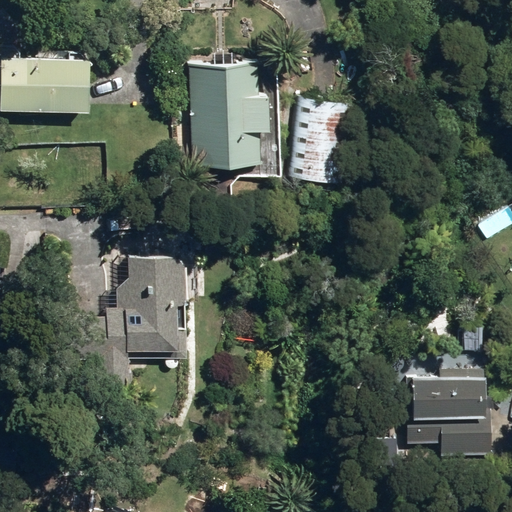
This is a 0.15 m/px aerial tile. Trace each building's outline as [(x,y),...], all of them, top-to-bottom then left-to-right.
[(5,102),(97,104),(98,50),(6,48),(5,102)] [(191,60),(194,159),(268,157),(267,122),(275,122),(274,89),(265,89),(264,57),(241,58),(241,49),(214,50),(214,59),(191,60)] [(285,171),(345,174),(349,94),(289,91),(285,171)] [(0,162),(0,187),(26,188),(27,163),(0,162)] [(500,246),(506,256),(511,251),(511,240),(511,239),(500,246)] [(104,311),(105,353),(133,351),(132,342),(186,340),(185,296),(193,297),(190,248),(133,250),(134,270),(121,285),(122,303),(110,304),(111,311),(104,311)] [(0,333),(11,276),(8,276),(10,263),(0,261),(0,333)] [(419,368),(420,410),(496,409),(495,366),(419,368)] [(439,423),(398,421),(397,445),(439,447),(438,457),(485,459),(487,431),(439,429),(439,423)] [(0,465),(12,466),(12,443),(0,442),(0,465)]
